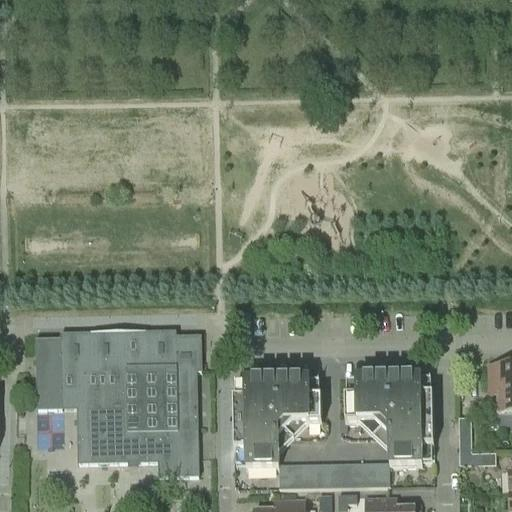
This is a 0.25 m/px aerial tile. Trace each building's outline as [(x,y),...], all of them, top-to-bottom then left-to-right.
[(61,343),(36,344),(37,415),(77,414),(78,469),(158,467),(159,482),(200,482),(197,377),(203,376),(202,340),(177,341),(177,336),(60,338),(61,343)] [(511,418),(511,368),(489,369),(489,394),(497,394),(497,419),(511,418)] [(433,400),(421,400),(421,382),(357,384),(357,401),(345,402),(346,428),(375,428),(389,441),(390,468),(390,471),(423,471),(422,453),(434,452),(433,400)] [(322,429),(322,402),(310,402),(309,384),(245,386),(246,404),(234,404),(235,456),(247,456),(247,474),(280,473),(280,470),(279,443),(293,429),(322,429)] [(461,454),(473,454),(472,421),(460,421),(461,454)] [(471,459),(459,459),(459,471),(496,471),(496,459),(472,460),(472,459),(471,459)] [(365,468),(353,469),(353,492),(366,492),(365,468)] [(377,468),(365,468),(366,492),(378,492),(377,468)] [(390,468),(377,468),(378,492),(390,492),(390,471),(390,468)] [(316,469),(304,470),(305,493),(317,493),(316,469)] [(329,469),(316,469),(317,493),(329,493),(329,469)] [(341,469),(329,469),(329,493),(341,493),(341,469)] [(353,469),(341,469),(341,493),(353,492),(353,469)] [(280,473),(280,494),(292,494),(292,470),(280,470),(280,473)] [(304,470),(292,470),(292,494),(305,493),(304,470)] [(348,511),(348,501),(338,502),(338,511),(348,511)] [(322,502),(322,511),(331,511),(332,502),(322,502)]
